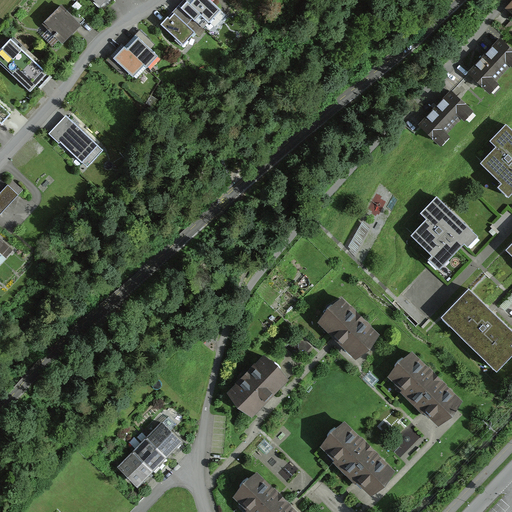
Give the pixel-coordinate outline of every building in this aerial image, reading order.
[(190,0),(186,0),(182,5),(202,23),(205,19),(209,23),(216,16),(215,15),(222,7),(213,0),(192,0),(191,1),(190,0)] [(42,23),(63,42),(81,23),(60,4),(42,23)] [(169,15),(163,22),(184,42),(195,30),(176,12),(171,17),(169,15)] [(139,36),(128,48),(145,63),(148,66),(159,54),(139,36)] [(48,71),(10,37),(0,47),(0,62),(31,90),(48,71)] [(467,77),(486,95),(495,85),(493,83),(508,65),(511,68),(511,66),(511,47),(503,39),(467,77)] [(125,45),(114,57),(134,75),(145,63),(128,48),(125,45)] [(420,128),(439,146),(448,136),(446,134),(461,117),(464,119),(475,108),(456,90),(420,128)] [(67,133),(60,141),(82,161),(97,145),(69,118),(60,127),(67,133)] [(495,187),(506,196),(511,189),(511,134),(503,126),(487,143),(493,148),(478,164),(499,183),(495,187)] [(0,213),(18,195),(8,185),(0,193),(0,213)] [(429,257),(440,267),(464,241),(469,246),(479,236),(437,197),(421,213),(427,219),(412,235),(432,254),(429,257)] [(360,221),(350,247),(354,249),(357,241),(362,243),(369,224),(360,221)] [(511,325),(470,286),(442,316),(497,368),(511,353),(511,325)] [(329,305),(319,320),(356,356),(371,345),(381,331),(343,295),(329,305)] [(400,360),(389,375),(425,412),(426,411),(440,424),(455,413),(465,399),(415,349),(400,360)] [(265,353),(227,390),(237,404),(250,414),(288,377),(278,362),(265,353)] [(331,429),(320,445),(357,481),(358,480),(371,494),(387,483),(396,468),(346,419),(331,429)] [(162,421),(147,436),(170,457),(184,442),(162,421)] [(147,436),(133,451),(155,472),(170,457),(147,436)] [(133,451),(119,466),(141,487),(155,472),(133,451)] [(242,481),(232,497),(246,511),(299,511),(258,470),(242,481)]
